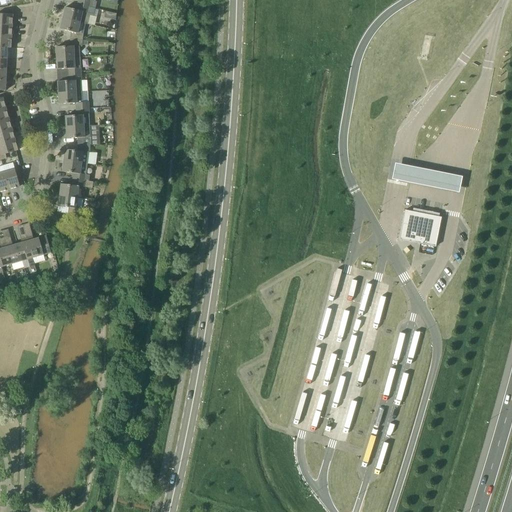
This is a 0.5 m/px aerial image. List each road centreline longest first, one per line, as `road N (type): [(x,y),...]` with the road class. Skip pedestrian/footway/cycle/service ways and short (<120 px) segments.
road 1 (secondary): [(169,511),(214,274),(236,0)]
road 2 (residential): [(46,0),(34,59),(45,122),(41,177),(31,208),(0,221)]
road 3 (motorway): [(511,396),(477,511)]
